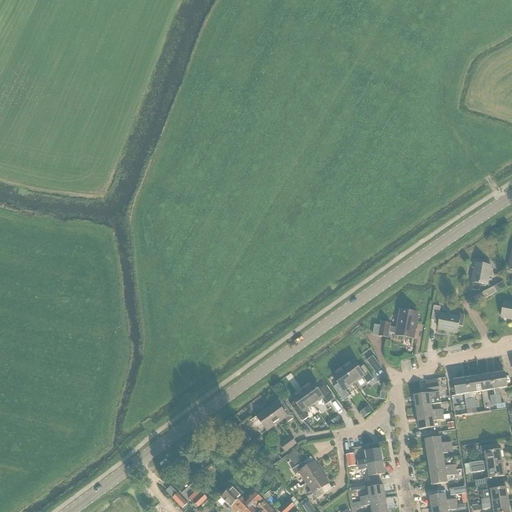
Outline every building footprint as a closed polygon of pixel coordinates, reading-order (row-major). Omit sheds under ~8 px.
[(487,286),(491,267),(475,264),(471,283),(472,283),(471,288),(473,290),(478,291),(480,290),(481,285),(487,286)] [(484,299),(497,292),(493,287),(481,293),(484,299)] [(511,320),(511,303),(504,302),(501,318),(511,320)] [(431,321),(439,322),(441,314),(439,314),(440,308),(434,306),(431,321)] [(413,338),(417,314),(401,311),(397,329),(389,328),(390,325),(381,323),(378,337),(387,338),(388,333),(413,338)] [(459,318),(441,314),(439,322),(438,330),(456,333),(458,326),(462,327),(464,316),(460,315),(459,318)] [(381,370),(372,358),(366,363),(375,375),(381,370)] [(342,369),(354,385),(363,379),(367,384),(373,380),(363,366),(358,370),(352,361),(342,369)] [(345,391),(354,385),(342,369),(332,376),(338,384),(333,388),(343,401),(349,397),(345,391)] [(500,395),(499,389),(506,388),(504,373),(491,375),(494,390),(494,396),(500,395)] [(479,377),(481,392),(494,390),(491,375),(480,377),(479,377)] [(479,377),(466,379),(469,394),(480,392),(481,392),(479,377)] [(456,396),(469,394),(466,379),(454,381),(456,396)] [(302,390),(313,405),(321,399),(326,405),(332,401),(323,388),(318,391),(312,383),(302,390)] [(438,385),(426,386),(427,393),(439,391),(438,385)] [(304,421),(308,418),(304,412),(313,405),(302,390),(292,398),(297,406),(293,409),(302,422),(304,421)] [(414,396),(415,408),(431,405),(440,404),(438,392),(414,396)] [(477,411),(484,410),(482,397),(476,398),(477,411)] [(294,418),(280,399),(274,403),(274,405),(258,416),(268,430),(284,418),(287,423),(294,418)] [(417,419),(442,415),(442,410),(432,411),(431,405),(415,408),(417,419)] [(370,410),(361,415),(363,418),(371,412),(370,410)] [(442,415),(417,419),(419,431),(435,428),(434,421),(443,420),(442,416),(442,415)] [(339,418),(330,424),(333,427),(338,424),(341,428),(344,426),(339,418)] [(285,453),(296,445),(291,438),(280,446),(285,453)] [(451,448),(451,443),(441,444),(440,438),(425,440),(426,452),(451,448)] [(480,462),(469,464),(470,469),(476,468),(502,464),(500,451),(492,452),(491,446),(480,448),(481,454),(484,454),(486,463),(482,463),(482,462),(480,462)] [(451,448),(426,452),(428,463),(443,461),(442,454),(452,452),(451,448)] [(293,465),(302,460),(295,450),(287,455),(293,465)] [(358,466),(382,462),(380,450),(365,453),(366,460),(357,462),(358,466)] [(430,475),(455,471),(454,466),(444,467),(443,461),(428,463),(430,475)] [(382,462),(358,466),(359,471),(368,470),(369,477),(384,475),(382,462)] [(306,484),(321,474),(314,463),(307,468),(303,463),(292,470),(295,475),(298,473),(303,480),(306,484)] [(476,468),(470,469),(470,474),(484,472),(483,471),(487,470),(488,478),(485,479),(486,486),(497,484),(496,478),(504,477),(502,464),(476,468)] [(455,471),(430,475),(432,486),(447,484),(446,477),(456,475),(455,471)] [(321,474),(306,484),(311,492),(307,494),(313,502),(325,494),(321,489),(329,484),(321,474)] [(475,487),(485,486),(484,479),(474,481),(475,487)] [(293,493),(300,487),(298,484),(290,490),(293,493)] [(361,484),(350,486),(351,493),(362,491),(361,484)] [(484,500),(481,500),(482,505),(508,501),(506,489),(498,490),(497,484),(486,486),(487,492),(483,492),(484,500)] [(182,509),(187,504),(170,486),(165,491),(182,509)] [(361,503),(385,499),(383,487),(368,489),(369,497),(360,498),(361,503)] [(465,494),(464,487),(449,490),(450,496),(461,495),(465,494)] [(230,508),(241,498),(231,488),(221,498),(230,508)] [(289,497),(281,489),(275,494),(283,503),(289,497)] [(267,499),(272,495),(268,491),(264,496),(267,499)] [(255,507),(262,501),(254,492),(247,499),(253,505),(255,507)] [(197,508),(207,499),(202,494),(193,503),(197,508)] [(431,509),(456,505),(456,500),(446,501),(445,495),(430,497),(431,509)] [(278,511),(290,511),(295,508),(299,504),(293,497),(278,511)] [(246,511),(253,505),(247,499),(244,501),(241,498),(230,508),(234,511),(237,511),(238,511),(239,511),(246,511)] [(371,511),(378,511),(387,511),(385,499),(361,503),(361,507),(370,506),(371,511)] [(259,511),(265,511),(269,509),(262,501),(255,507),(259,511)] [(305,511),(314,511),(315,511),(308,501),(301,506),(305,511)] [(509,511),(508,501),(482,505),(483,510),(489,509),(489,507),(492,507),(493,511),(509,511)]
